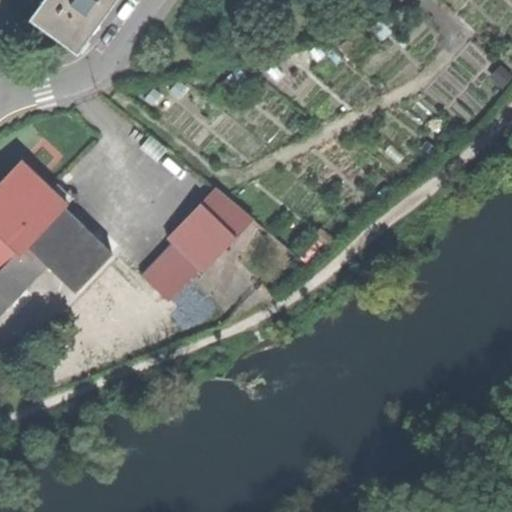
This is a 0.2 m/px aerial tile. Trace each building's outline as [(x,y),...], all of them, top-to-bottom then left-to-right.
[(43,0),(31,18),(77,52),(115,0),(43,0)] [(377,25),(388,37),(395,29),(385,18),(377,25)] [(315,49),(322,59),(329,53),(322,44),(315,49)] [(272,69),(281,77),(287,71),(279,62),(272,69)] [(495,72),(508,85),(511,80),(511,70),(504,63),(495,72)] [(243,66),(233,75),(240,84),(251,76),(243,66)] [(182,78),(174,89),(181,95),(189,84),(182,78)] [(157,86),(149,97),(156,102),(164,92),(157,86)] [(0,312),(46,266),(73,292),(110,253),(63,208),(67,204),(20,160),(0,180),(0,312)] [(382,202),(396,191),(389,183),(376,195),(382,202)] [(165,237),(171,242),(196,266),(202,272),(237,234),(250,219),(220,194),(212,188),(200,200),(165,237)] [(171,242),(140,274),(165,299),(196,266),(171,242)]
